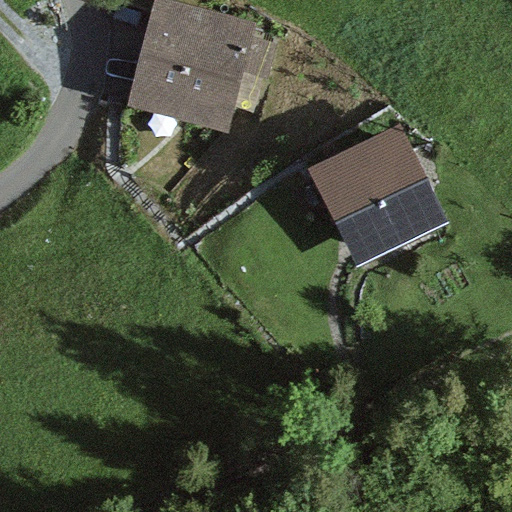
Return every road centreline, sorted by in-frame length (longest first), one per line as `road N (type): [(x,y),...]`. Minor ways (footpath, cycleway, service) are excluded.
road 1 (track): [(137,511),(511,350)]
road 2 (residential): [(80,0),(83,86),(44,154),(0,190)]
road 3 (track): [(353,419),(347,269)]
